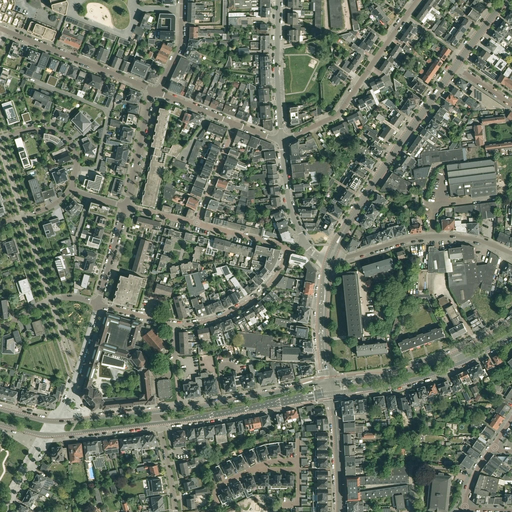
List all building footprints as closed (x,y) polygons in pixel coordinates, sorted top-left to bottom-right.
[(23,28),(27,18),(27,17),(26,16),(13,11),(15,4),(14,0),(0,0),(0,20),(20,28),(22,28),(23,28)] [(49,0),(52,9),(53,10),(53,11),(62,14),(63,14),(64,14),(64,13),(65,9),(65,8),(64,8),(64,7),(65,5),(66,5),(66,4),(66,0),(49,0)] [(228,0),(228,9),(251,8),(258,7),(270,8),(270,0),(228,0)] [(329,0),(331,29),(343,28),(341,0),(329,0)] [(432,0),(428,0),(427,3),(434,9),(436,6),(439,8),(441,6),(438,4),(432,0)] [(474,4),(472,7),(473,8),(480,14),(483,10),(484,11),(485,8),(477,2),(474,0),(472,3),(474,4)] [(295,8),(295,11),(301,11),(301,7),(298,7),(298,2),(288,2),(288,8),(295,8)] [(377,15),(382,11),(378,6),(375,8),(371,3),(368,7),(367,6),(365,10),(367,11),(369,9),(371,12),(370,13),(374,17),(377,15)] [(427,3),(423,8),(428,11),(430,13),(433,15),(435,12),(439,15),(440,13),(434,9),(427,3)] [(475,22),(478,19),(465,9),(461,6),(459,8),(468,14),(467,16),(475,22)] [(430,13),(428,11),(423,8),(419,13),(424,16),(427,18),(430,20),(434,16),(433,15),(430,13)] [(454,11),(457,13),(462,17),(464,15),(455,8),(454,11)] [(471,11),(467,8),(465,9),(478,19),(480,15),(472,9),(471,11)] [(288,13),(288,19),(297,19),(297,16),(301,16),(301,11),(295,11),(295,13),(293,13),(288,13)] [(376,19),(378,22),(381,20),(385,16),(382,11),(377,15),(374,17),(371,20),(373,21),(376,19)] [(147,15),(148,13),(143,13),(141,17),(140,19),(139,22),(145,25),(144,28),(150,30),(151,26),(146,24),(149,16),(147,15)] [(424,16),(419,13),(416,18),(421,21),(424,16)] [(173,14),(172,14),(159,14),(156,31),(160,31),(174,31),(175,31),(176,18),(176,17),(175,17),(175,16),(175,15),(174,15),(174,14),(173,14)] [(385,16),(381,20),(384,24),(389,20),(385,16)] [(228,18),(228,25),(252,25),(252,17),(246,17),(240,17),(228,18)] [(459,22),(461,24),(467,28),(471,22),(465,18),(463,17),(459,22)] [(294,25),(294,27),(300,28),(300,24),(297,24),(297,19),(288,19),(288,24),(294,25)] [(502,23),(500,26),(508,31),(511,26),(504,21),(503,21),(502,23)] [(32,33),(36,23),(32,22),(31,22),(30,23),(27,30),(27,31),(28,31),(28,32),(32,33)] [(36,23),(32,33),(37,35),(41,25),(36,23)] [(411,25),(407,30),(414,35),(417,30),(422,34),(424,31),(412,23),(411,25)] [(256,27),(257,33),(260,33),(261,33),(261,31),(266,30),(266,31),(267,31),(267,30),(267,28),(267,25),(267,24),(256,25),(256,27)] [(461,24),(456,30),(462,34),(467,28),(461,24)] [(41,25),(37,35),(42,37),(46,27),(41,25)] [(439,26),(435,31),(440,35),(444,30),(441,28),(439,26)] [(497,30),(497,31),(506,37),(508,34),(511,37),(511,34),(509,32),(508,31),(500,26),(499,28),(498,28),(497,29),(497,30)] [(42,37),(43,37),(47,39),(51,29),(46,27),(42,37)] [(288,30),(287,36),(297,36),(299,36),(300,36),(300,31),(305,31),(305,28),(300,28),(294,27),(294,30),(292,30),(288,30)] [(453,27),(449,33),(458,40),(462,34),(456,30),(453,27)] [(62,33),(59,41),(63,42),(64,43),(69,30),(67,30),(64,28),(62,33)] [(369,32),(366,37),(374,42),(377,37),(373,34),(374,32),(368,28),(366,30),(369,32)] [(53,40),(54,39),(56,33),(56,32),(56,31),(55,31),(51,29),(47,39),(51,41),(52,41),(53,41),(53,40)] [(69,45),(73,34),(70,33),(70,32),(70,31),(69,30),(64,43),(69,45)] [(407,30),(403,35),(411,40),(413,37),(416,40),(418,37),(414,35),(407,30)] [(174,36),(173,36),(174,31),(160,31),(156,31),(156,35),(159,35),(159,39),(173,40),(173,39),(174,39),(174,36)] [(493,33),(491,36),(492,36),(492,37),(501,43),(503,40),(505,41),(507,43),(508,44),(509,41),(500,35),(496,32),(494,34),(493,33)] [(449,33),(448,35),(451,38),(448,41),(450,43),(454,46),(458,40),(449,33)] [(73,34),(69,45),(74,47),(79,34),(77,34),(77,35),(76,36),(73,34)] [(79,34),(74,47),(75,47),(79,49),(82,42),(84,36),(80,35),(79,34)] [(363,35),(361,36),(365,39),(367,40),(365,43),(371,47),(374,42),(366,37),(363,35)] [(414,42),(411,40),(403,35),(400,40),(405,44),(407,41),(412,45),(414,42)] [(425,40),(424,39),(421,38),(417,43),(421,46),(425,40)] [(188,46),(197,48),(198,44),(199,44),(199,43),(202,42),(205,42),(213,43),(213,40),(205,40),(200,39),(199,41),(189,39),(189,43),(188,43),(188,45),(188,46)] [(486,46),(486,47),(493,52),(497,55),(498,52),(500,54),(501,53),(508,57),(509,55),(511,57),(511,56),(511,54),(492,40),(490,42),(488,43),(487,43),(486,44),(486,45),(486,46)] [(354,43),(352,45),(354,47),(359,51),(363,53),(365,51),(367,52),(371,47),(365,43),(363,42),(362,41),(358,47),(354,43)] [(13,42),(9,53),(12,54),(11,57),(16,59),(19,52),(17,51),(19,45),(13,42)] [(157,46),(163,47),(171,51),(172,47),(171,47),(172,46),(172,43),(167,43),(167,44),(167,45),(163,43),(162,45),(158,44),(157,46)] [(433,46),(441,51),(447,55),(450,50),(444,46),(442,49),(440,47),(439,47),(434,44),(433,46)] [(85,52),(84,54),(90,56),(91,54),(92,54),(95,48),(87,45),(84,51),(85,52)] [(396,45),(393,50),(400,55),(404,50),(396,45)] [(169,55),(171,51),(163,47),(157,46),(156,47),(161,49),(160,51),(169,55)] [(447,55),(441,51),(433,46),(432,48),(439,53),(437,56),(443,61),(447,55)] [(95,58),(100,60),(104,49),(99,47),(95,58)] [(187,50),(186,52),(199,57),(200,55),(195,53),(196,51),(188,47),(188,48),(187,48),(186,49),(187,50)] [(110,51),(104,49),(100,60),(105,62),(107,58),(110,51)] [(110,66),(114,68),(121,50),(119,49),(116,57),(114,56),(110,66)] [(31,57),(30,59),(29,62),(32,64),(30,69),(27,68),(24,74),(32,78),(37,65),(36,65),(40,55),(39,55),(39,54),(40,54),(39,54),(30,50),(29,50),(27,56),(31,57)] [(121,50),(114,68),(118,69),(122,60),(120,59),(124,51),(121,50)] [(151,57),(165,64),(168,56),(155,50),(153,53),(150,52),(147,57),(150,58),(151,57)] [(395,60),(394,62),(397,64),(399,66),(400,64),(402,65),(402,64),(396,60),(399,57),(401,58),(402,56),(400,55),(393,50),(389,55),(394,58),(394,59),(395,60)] [(501,71),(506,66),(507,64),(493,53),(492,56),(484,50),(482,52),(481,52),(479,54),(480,55),(479,55),(486,60),(488,57),(492,60),(494,57),(499,61),(495,66),(501,71)] [(199,57),(186,52),(185,53),(184,54),(184,55),(184,56),(189,59),(188,60),(195,62),(196,59),(198,60),(199,57)] [(43,54),(42,57),(38,66),(45,68),(49,56),(43,54)] [(358,54),(355,59),(360,62),(363,57),(358,54)] [(360,62),(355,59),(349,55),(348,57),(353,61),(352,64),(357,67),(360,62)] [(180,95),(185,82),(186,81),(181,79),(185,72),(188,73),(190,68),(189,68),(190,66),(188,65),(189,64),(192,65),(193,63),(190,61),(181,57),(170,81),(167,88),(168,90),(180,95)] [(481,69),(479,71),(494,81),(498,75),(492,71),(490,73),(485,70),(487,67),(488,68),(491,64),(482,57),(481,59),(478,57),(476,60),(475,60),(474,60),(474,61),(474,62),(474,63),(479,67),(479,68),(480,69),(481,69),(481,68),(481,69)] [(51,58),(47,68),(55,71),(59,61),(51,58)] [(127,62),(123,71),(127,73),(133,59),(131,58),(129,63),(127,62)] [(427,60),(432,63),(438,67),(442,62),(436,58),(434,61),(429,58),(427,60)] [(145,79),(150,67),(151,65),(145,63),(146,61),(141,59),(140,61),(134,59),(129,73),(145,79)] [(343,66),(341,68),(345,71),(349,73),(351,70),(353,72),(357,67),(352,64),(346,60),(344,62),(345,63),(343,66)] [(382,65),(387,68),(390,70),(392,67),(390,65),(391,63),(386,60),(382,65)] [(438,67),(432,63),(427,60),(426,62),(431,65),(429,69),(435,73),(435,72),(438,67)] [(61,62),(57,72),(65,75),(69,66),(61,62)] [(76,67),(72,65),(67,75),(75,78),(79,69),(75,68),(76,67)] [(329,66),(328,68),(333,70),(332,71),(336,73),(337,73),(338,74),(336,76),(335,75),(333,78),(331,81),(337,85),(341,79),(341,80),(343,81),(343,80),(344,81),(345,79),(346,79),(347,77),(347,76),(342,73),(340,71),(341,70),(337,67),(335,65),(331,66),(329,66)] [(390,70),(387,68),(382,65),(379,70),(386,75),(390,70)] [(501,73),(497,80),(501,83),(507,74),(510,69),(508,67),(503,75),(501,73)] [(150,69),(145,80),(155,84),(159,76),(153,73),(154,71),(150,69)] [(421,69),(420,71),(425,74),(431,78),(434,73),(435,73),(429,69),(428,69),(427,71),(425,70),(424,71),(421,69)] [(501,83),(505,86),(510,79),(508,78),(511,71),(511,69),(510,69),(507,74),(501,83)] [(4,86),(7,77),(9,72),(3,70),(0,77),(0,94),(6,93),(4,86)] [(425,86),(416,80),(418,77),(407,70),(403,76),(407,78),(407,77),(411,80),(411,79),(413,80),(411,82),(413,83),(410,87),(421,94),(423,90),(425,86)] [(80,71),(76,80),(83,83),(87,73),(80,71)] [(425,74),(420,71),(419,73),(421,75),(419,78),(427,83),(431,78),(425,74)] [(89,85),(94,87),(98,77),(92,74),(89,80),(86,79),(83,87),(88,89),(89,85)] [(104,79),(98,77),(94,87),(98,89),(97,92),(101,94),(104,86),(101,85),(104,79)] [(381,78),(375,81),(378,87),(379,89),(383,88),(386,86),(388,88),(389,90),(391,92),(393,90),(390,86),(387,81),(384,83),(383,84),(381,78)] [(458,82),(457,83),(457,84),(457,85),(463,89),(462,90),(470,95),(471,93),(467,90),(468,88),(470,84),(468,83),(461,79),(459,82),(458,82)] [(373,92),(377,90),(379,89),(378,87),(375,81),(369,84),(373,92)] [(180,95),(185,96),(188,88),(186,87),(188,83),(185,82),(180,95)] [(105,88),(104,93),(110,95),(109,97),(112,98),(108,108),(106,107),(105,107),(108,108),(116,90),(113,89),(114,85),(109,83),(108,86),(107,85),(107,86),(105,85),(104,88),(105,88)] [(190,89),(188,88),(185,96),(189,98),(193,90),(192,90),(194,86),(192,85),(190,89)] [(506,108),(472,85),(470,89),(473,91),(470,96),(490,109),(506,108)] [(452,92),(451,93),(459,98),(461,95),(462,96),(464,94),(463,93),(455,87),(453,90),(452,90),(451,91),(452,92)] [(203,104),(207,95),(209,90),(204,88),(204,90),(199,102),(203,104)] [(128,101),(133,102),(140,104),(141,99),(140,99),(142,94),(137,92),(134,91),(130,89),(127,95),(129,96),(128,101)] [(200,93),(198,92),(194,100),(199,102),(204,90),(202,89),(200,93)] [(209,107),(215,109),(222,91),(219,89),(217,95),(218,95),(217,98),(215,101),(212,99),(209,107)] [(40,107),(41,104),(42,103),(46,105),(44,109),(45,109),(45,108),(49,110),(50,106),(52,102),(48,100),(49,98),(51,93),(42,90),(40,93),(34,90),(33,90),(30,97),(34,98),(38,100),(36,105),(40,106),(40,107)] [(203,104),(208,106),(213,92),(209,90),(207,95),(203,104)] [(417,101),(419,99),(416,96),(407,90),(406,92),(406,93),(409,94),(408,95),(409,96),(408,99),(415,104),(416,104),(416,103),(417,102),(417,101)] [(215,109),(221,111),(224,101),(221,99),(223,94),(221,93),(222,91),(215,109)] [(363,98),(366,104),(367,107),(375,103),(371,94),(363,98)] [(446,99),(446,100),(454,105),(456,102),(459,104),(460,103),(464,106),(466,104),(465,103),(463,102),(459,99),(458,99),(450,94),(448,96),(447,97),(446,98),(446,99)] [(469,97),(465,103),(466,104),(468,105),(472,108),(474,105),(476,107),(479,103),(469,97)] [(222,112),(228,114),(234,99),(232,98),(230,103),(226,102),(222,112)] [(359,110),(365,108),(366,111),(369,110),(367,107),(366,104),(363,98),(358,101),(359,102),(356,103),(359,110)] [(228,114),(234,116),(237,106),(234,105),(236,100),(234,99),(228,114)] [(387,99),(386,102),(395,108),(396,106),(387,99)] [(400,102),(411,110),(413,108),(414,108),(415,106),(414,105),(415,105),(408,100),(406,103),(404,101),(403,102),(401,100),(400,102)] [(136,106),(135,106),(133,105),(133,102),(128,101),(127,101),(126,105),(125,108),(127,111),(128,111),(128,112),(137,113),(137,110),(138,110),(139,106),(136,105),(136,106)] [(238,110),(235,117),(241,119),(246,106),(248,102),(245,101),(242,108),(240,107),(239,107),(238,110)] [(442,106),(443,107),(448,111),(449,111),(451,108),(452,109),(453,110),(454,109),(457,111),(458,109),(455,106),(455,108),(453,107),(445,101),(444,103),(443,103),(442,105),(442,106)] [(392,112),(390,115),(400,122),(402,120),(403,121),(405,118),(404,117),(398,113),(399,111),(395,108),(386,102),(384,104),(390,108),(389,110),(392,112)] [(400,102),(399,104),(401,106),(402,105),(403,106),(400,111),(407,115),(408,115),(409,115),(410,113),(409,113),(411,110),(400,102)] [(8,119),(9,123),(17,120),(11,103),(3,106),(5,109),(4,109),(8,119)] [(289,112),(289,113),(298,112),(298,109),(301,109),(301,107),(307,106),(306,104),(302,104),(303,105),(289,107),(289,110),(288,110),(288,112),(289,112)] [(56,106),(53,113),(57,115),(56,118),(66,122),(68,116),(68,114),(64,112),(63,114),(60,112),(62,109),(56,106)] [(246,106),(241,119),(246,121),(249,114),(246,113),(248,110),(247,110),(248,107),(246,106)] [(170,113),(179,117),(182,110),(175,107),(174,111),(170,111),(170,113)] [(169,152),(168,154),(174,155),(173,156),(176,158),(184,147),(174,142),(171,149),(165,147),(164,149),(160,148),(169,110),(159,108),(151,147),(155,147),(154,152),(153,151),(152,155),(153,155),(152,160),(151,160),(149,167),(150,167),(149,172),(148,172),(147,179),(146,184),(146,183),(144,190),(145,191),(144,195),(143,195),(141,202),(142,202),(142,205),(153,207),(165,154),(161,153),(161,151),(169,152)] [(449,114),(441,109),(440,108),(440,109),(439,108),(438,110),(439,111),(437,113),(443,117),(445,119),(447,121),(449,118),(447,117),(449,114)] [(355,114),(352,115),(354,121),(359,119),(360,120),(363,118),(362,117),(360,113),(359,111),(357,112),(354,113),(355,114)] [(488,116),(489,124),(499,123),(499,117),(498,111),(495,111),(496,117),(494,118),(493,115),(488,116)] [(91,128),(94,130),(99,126),(94,121),(92,124),(91,123),(80,112),(72,120),(76,125),(75,126),(81,132),(84,129),(87,131),(91,128)] [(257,126),(258,124),(259,120),(263,120),(263,119),(271,118),(270,112),(260,112),(257,113),(258,118),(251,116),(252,124),(257,126)] [(185,123),(182,128),(181,130),(184,131),(186,125),(187,124),(188,120),(191,115),(185,113),(183,119),(179,117),(176,126),(179,127),(180,123),(181,124),(182,121),(185,123)] [(187,124),(186,125),(187,126),(190,127),(192,128),(197,115),(195,115),(196,114),(193,113),(193,114),(192,113),(189,121),(188,120),(187,124)] [(132,124),(133,121),(137,122),(138,116),(128,114),(128,115),(124,114),(122,122),(132,124)] [(433,119),(441,126),(443,122),(442,121),(443,119),(441,117),(440,117),(436,114),(434,117),(433,117),(433,118),(433,119)] [(202,116),(199,115),(199,116),(197,115),(192,128),(195,129),(197,124),(199,125),(202,117),(201,117),(202,116)] [(352,115),(346,118),(348,121),(349,123),(352,122),(353,125),(355,129),(354,129),(357,135),(360,133),(359,132),(357,128),(354,121),(352,115)] [(401,123),(400,122),(390,115),(388,117),(391,119),(389,123),(396,128),(398,125),(399,126),(401,123)] [(483,116),(481,116),(481,119),(482,119),(483,125),(489,124),(488,116),(485,116),(486,119),(483,119),(483,116)] [(258,124),(263,124),(264,128),(270,131),(272,129),(272,119),(263,120),(259,120),(258,124)] [(430,123),(429,125),(444,135),(445,133),(441,130),(440,129),(442,127),(432,120),(432,121),(431,121),(430,122),(430,123)] [(210,122),(208,127),(207,131),(210,133),(210,134),(211,135),(215,124),(210,122)] [(213,134),(217,135),(220,126),(215,124),(211,135),(213,136),(213,134)] [(343,124),(337,126),(340,132),(341,134),(346,132),(345,130),(343,124)] [(365,125),(363,127),(369,131),(375,135),(377,133),(365,125)] [(387,125),(383,131),(390,136),(392,133),(393,134),(396,131),(387,125)] [(444,135),(429,125),(428,126),(427,126),(426,127),(426,128),(426,129),(436,136),(438,134),(443,137),(444,135)] [(121,134),(133,136),(134,132),(133,132),(133,129),(129,129),(128,128),(127,128),(127,127),(122,126),(121,134)] [(217,135),(216,137),(218,138),(218,136),(222,137),(225,128),(220,126),(217,135)] [(331,135),(334,134),(334,135),(340,132),(337,126),(332,129),(329,131),(331,135)] [(424,129),(423,130),(422,131),(421,134),(430,140),(435,144),(438,139),(424,129)] [(233,143),(237,144),(242,132),(238,131),(233,143)] [(378,146),(376,144),(380,139),(375,136),(375,135),(369,131),(367,134),(373,138),(372,140),(374,141),(373,143),(373,142),(371,145),(370,145),(368,148),(369,149),(379,156),(380,156),(381,154),(381,153),(383,150),(378,146)] [(387,141),(390,136),(383,131),(380,136),(387,141)] [(237,144),(241,146),(246,134),(242,132),(237,144)] [(55,144),(56,145),(61,140),(59,139),(59,138),(57,137),(55,136),(54,135),(52,135),(49,134),(48,134),(47,134),(45,133),(44,133),(44,138),(44,139),(45,139),(47,139),(48,139),(51,140),(50,141),(54,143),(55,144)] [(122,134),(121,140),(122,141),(122,142),(125,143),(125,141),(125,142),(125,141),(131,142),(132,136),(133,136),(121,134),(122,134)] [(241,146),(245,147),(250,136),(246,134),(241,146)] [(419,154),(422,154),(433,152),(439,151),(438,148),(426,140),(419,135),(408,151),(415,156),(418,156),(419,154)] [(83,145),(85,149),(86,150),(85,156),(89,157),(90,154),(95,155),(96,148),(92,147),(87,136),(81,139),(84,145),(83,145)] [(250,136),(245,147),(244,152),(246,153),(247,149),(248,146),(250,146),(254,137),(250,136)] [(256,149),(258,144),(260,140),(254,137),(250,146),(254,148),(251,154),(250,153),(248,157),(252,159),(254,155),(255,152),(255,151),(256,149)] [(289,150),(309,147),(313,146),(316,146),(313,139),(306,142),(306,144),(299,145),(298,140),(290,144),(289,146),(289,150)] [(260,140),(258,144),(261,145),(261,150),(268,149),(274,149),(273,146),(273,145),(260,140)] [(111,141),(111,144),(118,146),(117,153),(127,156),(128,155),(129,154),(129,151),(128,150),(129,149),(127,149),(128,144),(111,141)] [(31,168),(23,142),(16,144),(25,170),(31,168)] [(208,148),(210,149),(218,152),(220,147),(210,143),(208,148)] [(495,149),(495,152),(498,151),(497,149),(500,149),(500,154),(503,154),(502,151),(502,148),(501,143),(494,144),(495,149)] [(357,147),(356,146),(353,150),(361,155),(359,157),(361,158),(359,162),(361,164),(361,163),(370,169),(370,168),(371,168),(372,167),(372,165),(373,162),(365,157),(369,149),(368,148),(364,146),(364,147),(360,144),(357,147)] [(486,150),(490,150),(490,152),(495,152),(495,149),(494,144),(485,145),(486,150)] [(313,149),(313,146),(309,147),(289,150),(290,156),(303,154),(303,151),(313,150),(313,149)] [(58,160),(59,164),(70,159),(67,151),(66,152),(64,148),(52,153),(54,157),(55,161),(58,160)] [(216,157),(218,152),(210,149),(208,148),(207,153),(208,154),(216,157)] [(451,150),(452,160),(464,159),(464,162),(467,162),(465,148),(453,150),(451,150)] [(239,152),(231,149),(228,155),(237,158),(239,152)] [(259,152),(255,152),(254,155),(252,159),(251,163),(258,162),(260,162),(260,159),(265,158),(265,160),(275,159),(274,149),(268,149),(268,151),(264,151),(259,152)] [(450,150),(439,151),(433,152),(434,163),(452,160),(451,150),(450,150)] [(428,177),(432,163),(434,163),(433,152),(422,154),(422,159),(423,167),(419,168),(414,169),(413,169),(412,168),(409,172),(411,173),(412,178),(428,177)] [(127,159),(127,156),(117,153),(116,153),(115,159),(112,159),(110,164),(115,165),(124,168),(124,167),(123,167),(124,162),(127,163),(127,159)] [(214,162),(216,157),(208,154),(207,153),(206,153),(204,158),(214,162)] [(401,160),(408,165),(411,167),(412,168),(413,169),(415,165),(414,165),(417,161),(406,154),(401,160)] [(227,156),(226,160),(246,169),(247,166),(237,162),(238,161),(227,156)] [(467,162),(464,162),(447,164),(447,167),(451,197),(457,197),(457,198),(459,198),(459,197),(466,196),(466,195),(471,194),(472,198),(497,195),(496,177),(496,176),(498,176),(496,158),(487,159),(467,162)] [(202,165),(204,165),(212,169),(214,163),(206,160),(204,160),(202,165)] [(226,160),(224,165),(235,169),(235,167),(246,171),(247,169),(246,169),(226,160)] [(266,169),(276,168),(275,160),(267,161),(267,165),(262,165),(263,170),(266,169)] [(310,172),(309,172),(309,174),(310,174),(311,182),(318,181),(326,180),(327,173),(329,167),(330,160),(323,161),(309,163),(310,171),(310,172)] [(397,167),(403,171),(404,171),(404,172),(406,173),(407,171),(405,170),(408,165),(401,160),(397,167)] [(292,172),(292,173),(310,171),(309,163),(293,164),(291,164),(292,172)] [(127,168),(124,168),(115,165),(113,171),(116,171),(116,170),(118,171),(118,174),(121,175),(122,173),(125,174),(127,168)] [(204,165),(202,170),(210,174),(212,169),(204,165)] [(359,165),(358,166),(356,165),(352,171),(351,170),(350,171),(355,175),(356,173),(363,178),(365,178),(366,176),(365,175),(366,174),(365,174),(367,171),(364,169),(364,168),(359,165)] [(223,169),(222,171),(237,176),(238,174),(231,172),(232,169),(224,166),(224,167),(223,167),(223,168),(223,169)] [(406,173),(404,172),(404,171),(403,171),(397,167),(394,172),(403,178),(403,177),(407,180),(409,178),(404,175),(406,173)] [(67,174),(65,170),(65,169),(53,173),(57,184),(60,183),(60,184),(63,184),(65,182),(64,181),(67,180),(65,175),(67,174)] [(210,174),(202,170),(200,175),(208,179),(210,174)] [(222,173),(221,173),(220,174),(221,175),(220,176),(231,180),(232,177),(236,179),(237,177),(237,176),(222,171),(222,173)] [(347,178),(358,185),(360,182),(361,182),(362,180),(354,174),(351,173),(350,175),(349,175),(347,178)] [(411,189),(413,189),(424,187),(428,178),(409,180),(407,181),(393,173),(381,190),(383,191),(393,190),(393,192),(398,191),(398,195),(398,196),(407,196),(407,191),(411,190),(411,189)] [(83,186),(99,190),(103,177),(96,175),(94,182),(85,179),(83,186)] [(190,175),(189,177),(206,184),(207,180),(197,176),(197,177),(190,175)] [(206,184),(189,177),(185,176),(184,179),(194,183),(194,184),(204,188),(206,184)] [(345,177),(342,183),(344,185),(346,186),(354,191),(356,189),(357,189),(358,187),(358,185),(347,178),(345,177)] [(124,181),(124,180),(115,178),(114,180),(115,180),(112,191),(111,191),(111,193),(119,195),(120,194),(120,193),(123,183),(124,183),(124,182),(123,182),(123,181),(124,181)] [(228,181),(219,178),(217,183),(234,188),(234,185),(228,183),(228,181)] [(33,180),(30,181),(31,186),(32,186),(31,186),(31,187),(32,189),(33,192),(33,193),(34,196),(33,196),(34,197),(33,197),(36,204),(40,203),(41,203),(45,202),(44,200),(43,196),(45,195),(47,199),(49,198),(56,196),(53,188),(50,189),(41,192),(39,187),(40,187),(38,183),(37,179),(33,181),(33,180)] [(234,188),(217,183),(215,187),(225,190),(225,189),(232,191),(234,188)] [(248,190),(248,186),(243,184),(242,184),(239,183),(238,187),(238,189),(240,190),(242,190),(244,191),(248,192),(248,190)] [(202,194),(203,189),(194,185),(193,187),(186,184),(185,187),(202,194)] [(164,191),(174,195),(176,191),(164,186),(164,191)] [(280,194),(279,186),(269,187),(269,189),(264,190),(264,193),(264,196),(268,195),(268,198),(278,197),(278,194),(280,194)] [(185,187),(184,190),(191,192),(190,194),(200,198),(202,194),(185,187)] [(338,193),(341,195),(349,200),(350,199),(351,198),(351,197),(352,196),(351,196),(353,194),(345,189),(342,187),(341,190),(338,193)] [(215,188),(213,192),(230,198),(231,196),(224,193),(224,191),(215,188)] [(163,198),(164,199),(171,202),(174,195),(164,191),(163,198)] [(378,194),(373,201),(379,205),(378,205),(382,207),(383,207),(385,203),(388,205),(390,202),(384,198),(381,196),(378,194)] [(349,200),(341,195),(339,199),(336,197),(335,199),(333,198),(331,203),(334,205),(337,201),(345,206),(347,203),(347,204),(347,203),(348,203),(349,201),(349,200)] [(183,200),(182,203),(186,205),(196,209),(197,204),(184,199),(183,200)] [(208,204),(217,207),(222,209),(223,207),(218,205),(219,202),(210,199),(208,204)] [(76,210),(81,211),(83,205),(77,203),(74,200),(71,204),(69,206),(65,209),(71,215),(76,210)] [(110,207),(95,203),(91,202),(88,212),(94,213),(107,217),(110,207)] [(477,205),(478,211),(481,211),(482,212),(483,219),(483,220),(496,218),(496,214),(496,210),(497,202),(477,205)] [(369,209),(379,216),(381,213),(379,211),(381,209),(372,204),(371,207),(370,207),(369,208),(369,209)] [(163,205),(161,211),(170,213),(171,207),(163,205)] [(320,209),(322,211),(326,213),(327,212),(329,213),(330,213),(338,218),(340,214),(341,214),(342,212),(342,211),(334,206),(331,209),(329,208),(328,210),(321,206),(320,209)] [(450,216),(450,212),(449,207),(445,208),(446,216),(447,216),(448,216),(448,219),(446,220),(437,220),(437,223),(440,223),(440,228),(443,228),(443,230),(445,231),(446,231),(447,230),(450,230),(449,226),(451,226),(450,217),(450,216)] [(186,217),(192,219),(192,218),(193,216),(195,211),(189,209),(186,217)] [(379,216),(369,209),(369,210),(368,210),(367,212),(367,213),(366,215),(374,220),(375,218),(377,219),(379,216)] [(205,219),(204,222),(212,224),(214,218),(210,217),(211,212),(206,210),(204,219),(205,219)] [(281,210),(273,213),(273,212),(270,213),(270,214),(271,218),(272,218),(273,222),(284,218),(283,214),(284,212),(283,210),(282,210),(281,210)] [(214,218),(212,224),(222,226),(223,220),(225,215),(221,214),(221,216),(219,215),(219,218),(214,217),(214,218)] [(324,223),(332,227),(333,227),(335,225),(334,224),(336,220),(325,214),(323,218),(326,219),(324,223)] [(97,225),(104,228),(106,222),(105,222),(106,218),(97,216),(95,222),(98,223),(97,225)] [(140,230),(143,218),(138,217),(136,216),(135,220),(132,220),(130,226),(135,227),(136,225),(139,226),(138,229),(140,230)] [(226,221),(223,220),(222,226),(231,228),(232,222),(234,217),(230,216),(230,218),(228,218),(227,221),(226,221)] [(364,219),(363,220),(371,225),(372,224),(370,223),(372,220),(365,216),(364,216),(363,218),(364,219)] [(51,224),(59,222),(58,218),(46,222),(45,222),(45,223),(44,223),(44,224),(44,225),(43,225),(45,232),(47,238),(52,236),(51,236),(55,234),(51,224)] [(144,227),(147,228),(148,219),(143,218),(140,230),(143,231),(144,227)] [(473,228),(472,228),(473,234),(478,235),(479,234),(482,234),(482,227),(478,227),(478,223),(476,223),(476,218),(472,218),(473,228)] [(235,229),(240,231),(241,225),(242,223),(243,220),(239,219),(238,220),(237,220),(236,224),(232,222),(231,228),(235,229)] [(273,223),(275,229),(287,225),(286,224),(286,223),(287,222),(286,220),(285,219),(273,223)] [(305,226),(307,230),(316,231),(319,232),(320,230),(328,234),(329,234),(330,234),(331,233),(330,232),(332,227),(324,223),(318,219),(315,223),(319,225),(318,226),(314,226),(314,223),(304,223),(305,226)] [(361,222),(360,224),(362,225),(361,227),(365,230),(366,228),(369,230),(371,225),(363,220),(362,222),(361,222)] [(161,223),(154,221),(151,233),(149,239),(152,240),(154,233),(153,233),(154,229),(157,230),(158,228),(159,228),(161,223)] [(397,222),(398,225),(401,235),(403,235),(404,235),(407,235),(406,234),(407,234),(405,225),(402,226),(401,224),(400,225),(399,221),(397,222)] [(244,232),(249,233),(250,227),(251,226),(251,222),(246,222),(245,226),(241,225),(240,231),(244,232)] [(251,226),(250,227),(249,233),(258,235),(261,224),(256,223),(256,224),(255,224),(255,227),(251,226)] [(401,235),(398,225),(395,226),(394,223),(392,223),(395,237),(398,236),(398,237),(401,236),(401,235)] [(383,231),(380,232),(382,241),(383,241),(386,241),(386,240),(388,239),(386,230),(384,224),(381,224),(383,230),(382,230),(383,231)] [(386,230),(388,239),(389,239),(389,240),(392,239),(391,238),(394,237),(390,224),(388,224),(389,228),(388,228),(388,230),(386,230)] [(275,229),(273,233),(277,234),(289,230),(287,226),(287,225),(275,229)] [(104,228),(97,226),(94,234),(88,232),(87,235),(93,237),(94,236),(101,238),(102,235),(103,232),(104,228)] [(174,237),(175,231),(173,230),(173,229),(171,229),(165,228),(164,233),(168,234),(167,235),(174,237)] [(289,230),(277,234),(273,233),(264,230),(260,229),(259,233),(263,234),(270,236),(277,238),(280,237),(281,239),(291,236),(290,234),(289,230)] [(496,241),(501,243),(505,234),(503,233),(503,231),(501,230),(500,232),(496,241)] [(186,233),(175,231),(174,237),(175,237),(175,238),(177,239),(177,238),(180,238),(180,237),(184,238),(186,233)] [(506,231),(505,234),(501,243),(506,245),(510,235),(510,234),(510,231),(506,231)] [(186,232),(186,233),(184,238),(184,239),(194,242),(196,236),(193,235),(193,234),(191,234),(191,233),(189,233),(186,232)] [(379,233),(373,235),(375,243),(376,243),(378,243),(378,242),(381,241),(379,233)] [(98,249),(100,243),(101,239),(93,237),(87,235),(82,234),(87,235),(86,239),(88,239),(86,245),(98,249)] [(374,243),(375,243),(373,235),(367,237),(369,245),(372,244),(372,245),(375,244),(374,243)] [(203,243),(208,244),(209,241),(209,239),(203,238),(203,237),(201,236),(201,237),(196,236),(194,242),(203,244),(203,243)] [(291,236),(281,239),(281,241),(292,244),(295,243),(294,241),(294,240),(293,237),(291,237),(291,236)] [(165,243),(164,245),(171,246),(171,244),(172,244),(173,242),(172,242),(172,240),(162,237),(161,240),(161,242),(165,243)] [(352,238),(351,238),(351,240),(349,243),(346,248),(349,252),(355,250),(354,250),(361,248),(369,246),(366,239),(363,240),(364,244),(360,245),(359,244),(360,242),(352,237),(352,238)] [(214,242),(209,241),(208,244),(207,248),(205,253),(205,254),(208,254),(209,250),(214,251),(215,248),(218,249),(220,240),(215,238),(214,242)] [(141,239),(140,244),(151,248),(152,245),(148,244),(149,241),(141,239)] [(5,245),(4,245),(6,254),(8,253),(8,255),(10,255),(11,259),(12,262),(18,260),(18,259),(16,253),(18,252),(17,249),(15,242),(14,240),(12,240),(10,241),(8,242),(4,243),(5,244),(5,245)] [(231,242),(226,241),(220,240),(218,249),(225,251),(224,257),(227,258),(228,255),(231,242)] [(68,247),(59,249),(60,252),(62,251),(62,254),(70,252),(71,256),(73,256),(71,252),(74,251),(74,245),(68,247)] [(171,246),(164,245),(163,250),(164,251),(163,255),(168,257),(169,251),(170,251),(171,249),(170,248),(171,246)] [(280,252),(280,251),(280,250),(271,248),(270,248),(256,245),(254,254),(261,255),(267,256),(265,264),(263,264),(263,263),(252,260),(252,263),(262,266),(263,266),(264,267),(270,272),(273,269),(274,267),(275,265),(276,262),(278,259),(278,257),(280,252)] [(476,262),(478,262),(476,255),(475,255),(475,247),(462,245),(462,247),(467,284),(449,287),(459,305),(471,299),(481,282),(482,282),(487,266),(487,265),(477,266),(476,262)] [(448,272),(449,287),(467,284),(462,247),(449,248),(452,271),(448,272)] [(84,249),(83,253),(86,253),(85,257),(95,260),(95,258),(96,258),(97,255),(96,255),(96,254),(93,253),(93,251),(84,249)] [(148,258),(149,256),(145,255),(146,252),(138,249),(137,255),(148,258)] [(405,250),(404,251),(404,250),(401,250),(401,251),(397,252),(399,259),(407,257),(405,250)] [(429,252),(428,270),(428,272),(447,273),(447,268),(445,251),(434,252),(429,252)] [(193,257),(192,262),(197,263),(198,259),(199,260),(201,254),(195,252),(194,254),(193,254),(192,256),(193,257)] [(489,262),(487,265),(487,266),(482,282),(482,284),(481,289),(491,291),(492,285),(499,257),(491,252),(489,262)] [(160,259),(160,261),(166,262),(167,260),(168,260),(168,258),(167,258),(168,257),(163,255),(157,253),(156,258),(160,259)] [(301,268),(304,266),(309,261),(305,257),(292,254),(291,255),(289,262),(296,264),(299,268),(300,267),(301,268)] [(56,264),(56,266),(57,268),(60,278),(61,277),(65,276),(67,275),(65,270),(65,269),(66,269),(66,268),(65,265),(63,258),(62,256),(62,255),(58,256),(57,257),(57,256),(55,257),(55,258),(56,260),(55,261),(55,263),(56,264)] [(80,257),(79,260),(86,263),(84,270),(91,272),(94,262),(87,260),(88,259),(78,257),(79,257),(80,257)] [(392,258),(377,262),(380,272),(386,270),(387,271),(388,271),(388,270),(395,268),(392,258)] [(135,260),(134,265),(145,268),(146,266),(142,265),(143,262),(135,260)] [(165,264),(166,262),(160,261),(157,271),(161,272),(163,268),(164,268),(165,267),(166,267),(166,265),(165,264)] [(188,263),(186,264),(188,270),(193,268),(198,267),(202,268),(203,265),(197,263),(192,262),(191,262),(190,261),(188,262),(188,263)] [(307,269),(306,272),(316,274),(317,272),(316,270),(309,261),(304,266),(307,269)] [(292,269),(294,269),(301,271),(301,268),(300,267),(299,268),(296,264),(289,262),(287,268),(292,269)] [(380,272),(377,262),(362,266),(365,276),(372,275),(372,276),(374,275),(373,274),(380,272)] [(270,273),(264,268),(262,269),(260,267),(261,266),(252,263),(251,266),(254,267),(256,267),(267,277),(268,275),(269,275),(270,274),(270,273)] [(511,265),(509,264),(507,267),(507,266),(506,269),(504,271),(501,275),(503,276),(506,272),(511,276),(511,273),(511,265)] [(132,270),(144,274),(145,268),(134,265),(132,270)] [(177,271),(181,270),(180,265),(175,267),(174,265),(172,266),(172,267),(170,268),(171,273),(170,273),(171,279),(176,277),(175,273),(177,272),(177,271)] [(239,288),(244,296),(247,294),(235,278),(232,273),(229,270),(226,265),(220,267),(223,274),(231,289),(233,291),(239,288)] [(254,267),(253,268),(254,269),(259,273),(258,275),(264,280),(265,280),(266,279),(266,278),(267,277),(256,267),(254,267)] [(199,272),(198,272),(201,278),(203,285),(208,283),(206,276),(207,276),(205,270),(203,271),(199,272)] [(427,291),(428,272),(428,270),(420,270),(419,290),(427,291)] [(263,281),(252,271),(252,272),(249,274),(250,276),(251,275),(254,277),(252,278),(259,285),(263,281)] [(348,326),(349,335),(353,335),(353,336),(353,338),(364,337),(357,271),(350,271),(346,272),(346,273),(346,274),(343,275),(344,285),(348,326)] [(193,307),(195,306),(198,317),(204,316),(206,316),(206,315),(203,305),(203,304),(199,294),(205,292),(205,290),(203,285),(198,272),(184,276),(193,307)] [(86,288),(87,285),(89,285),(90,282),(88,282),(90,275),(84,274),(81,284),(78,284),(79,282),(74,281),(74,288),(81,290),(82,290),(83,290),(84,289),(85,289),(85,288),(86,288)] [(135,304),(135,303),(140,287),(145,288),(147,279),(143,278),(129,274),(128,278),(120,275),(118,284),(115,293),(115,294),(112,302),(127,306),(127,307),(129,307),(129,306),(129,305),(129,303),(135,304)] [(315,279),(300,276),(297,275),(296,278),(305,279),(305,281),(315,283),(315,279)] [(235,278),(247,294),(247,295),(252,292),(247,285),(245,287),(241,281),(238,276),(235,278)] [(277,284),(275,286),(286,288),(286,289),(291,290),(293,279),(288,278),(283,277),(281,279),(280,280),(279,281),(278,283),(277,284)] [(25,294),(26,296),(32,294),(27,278),(18,281),(19,282),(19,283),(16,284),(18,290),(21,290),(23,295),(25,294)] [(258,287),(257,287),(251,279),(248,282),(251,285),(250,287),(253,291),(256,288),(258,287)] [(314,289),(315,283),(305,281),(302,281),(298,280),(296,285),(296,287),(303,289),(304,287),(314,289)] [(154,293),(156,293),(157,292),(160,293),(163,281),(161,281),(160,284),(157,284),(154,293)] [(163,281),(160,293),(165,295),(168,284),(165,283),(165,282),(163,281)] [(296,287),(294,287),(293,287),(293,290),(292,291),(296,292),(313,295),(314,289),(304,287),(303,289),(296,287)] [(239,288),(233,291),(238,300),(239,299),(244,296),(239,288)] [(228,296),(233,304),(238,301),(238,300),(233,291),(231,289),(227,291),(229,295),(228,296)] [(219,293),(225,307),(226,308),(228,307),(228,306),(230,305),(227,296),(226,297),(224,291),(219,293)] [(265,296),(264,297),(268,302),(270,301),(271,300),(272,302),(276,298),(277,299),(277,300),(279,302),(280,300),(274,293),(272,292),(271,291),(267,295),(266,295),(265,296)] [(212,293),(212,294),(218,311),(223,309),(220,301),(220,300),(218,294),(214,295),(213,293),(212,293)] [(213,313),(218,311),(212,294),(209,296),(212,304),(210,304),(213,313)] [(430,294),(422,294),(422,297),(427,297),(432,307),(435,305),(430,294)] [(454,338),(460,335),(467,331),(465,329),(463,323),(461,324),(458,319),(460,318),(459,316),(458,316),(453,305),(449,307),(448,306),(450,305),(447,298),(446,299),(444,296),(438,299),(439,302),(438,303),(445,316),(448,314),(455,327),(449,330),(452,336),(454,338)] [(183,303),(187,302),(186,299),(175,303),(176,308),(184,306),(183,303)] [(265,308),(261,303),(260,302),(260,301),(259,302),(257,303),(258,303),(256,304),(265,317),(267,315),(265,312),(267,311),(265,308)] [(205,302),(202,303),(203,304),(203,305),(206,315),(207,315),(209,314),(212,313),(209,304),(206,306),(205,302)] [(252,307),(253,309),(256,314),(258,312),(262,318),(265,317),(256,304),(254,306),(254,305),(252,306),(252,307)] [(299,315),(309,317),(310,312),(309,311),(309,308),(298,306),(298,305),(295,304),(295,308),(295,309),(300,310),(299,315)] [(435,305),(432,307),(438,321),(441,320),(435,305)] [(248,309),(247,311),(254,323),(257,322),(253,316),(255,315),(251,308),(250,308),(248,309)] [(192,309),(189,310),(178,313),(178,316),(177,317),(178,319),(187,316),(186,313),(193,311),(192,309)] [(481,317),(478,311),(477,309),(474,310),(475,313),(473,314),(473,315),(468,318),(470,321),(472,325),(474,328),(481,323),(478,318),(481,317)] [(254,323),(247,311),(245,312),(244,311),(243,312),(243,313),(242,313),(243,315),(246,320),(249,319),(252,325),(254,323)] [(398,312),(392,329),(392,331),(395,332),(401,313),(398,312)] [(79,396),(80,396),(80,397),(81,398),(82,398),(83,398),(84,398),(84,397),(87,401),(91,406),(90,407),(90,408),(90,409),(90,410),(91,410),(91,411),(92,411),(93,411),(94,411),(94,410),(98,407),(100,409),(102,409),(102,410),(109,409),(109,408),(121,407),(121,408),(133,406),(133,405),(145,404),(145,405),(155,404),(154,398),(159,397),(159,398),(160,399),(171,398),(171,397),(170,380),(169,379),(170,377),(171,376),(171,375),(170,372),(170,371),(168,370),(167,369),(165,369),(164,369),(163,369),(162,370),(160,372),(159,371),(156,372),(156,368),(155,367),(155,366),(154,365),(153,364),(152,363),(151,363),(150,363),(149,363),(149,364),(148,364),(146,363),(147,359),(140,351),(141,347),(134,345),(139,330),(140,331),(142,323),(143,323),(142,323),(133,320),(132,321),(121,318),(121,317),(120,317),(106,313),(105,313),(104,313),(104,314),(101,324),(101,325),(102,325),(99,337),(97,336),(96,340),(94,347),(90,359),(89,365),(85,376),(85,377),(86,377),(83,388),(83,389),(81,391),(82,392),(80,393),(80,394),(79,394),(79,395),(79,396)] [(239,315),(237,316),(244,329),(245,332),(249,333),(245,324),(247,323),(245,321),(243,315),(242,314),(241,314),(240,314),(239,314),(239,315)] [(308,320),(309,317),(299,315),(298,318),(295,318),(294,318),(293,321),(296,322),(296,321),(301,322),(307,323),(307,320),(308,320)] [(239,324),(242,330),(242,331),(242,332),(245,332),(237,316),(235,317),(233,317),(233,318),(234,320),(236,326),(239,324)] [(276,318),(274,324),(282,325),(282,326),(288,327),(288,328),(289,329),(290,328),(293,329),(292,336),(294,336),(301,337),(306,338),(307,332),(308,332),(308,329),(307,328),(290,325),(294,325),(295,325),(296,322),(281,319),(276,318)] [(228,320),(225,321),(231,335),(234,334),(231,328),(234,327),(230,319),(230,320),(229,319),(228,320)] [(40,320),(25,324),(25,325),(27,330),(28,330),(29,330),(29,329),(30,329),(31,328),(32,328),(33,328),(36,336),(44,334),(45,333),(40,320)] [(221,323),(222,326),(224,331),(226,330),(227,333),(229,338),(229,339),(232,337),(231,335),(225,321),(223,322),(221,323)] [(217,325),(215,325),(219,339),(221,343),(221,345),(225,344),(222,336),(221,336),(221,335),(220,332),(222,332),(220,326),(220,324),(219,324),(217,324),(217,325)] [(210,327),(210,329),(212,335),(215,334),(217,340),(218,344),(219,346),(220,345),(221,345),(221,343),(219,339),(215,325),(212,326),(211,326),(210,327)] [(436,339),(439,338),(442,337),(442,339),(445,337),(445,338),(444,335),(442,327),(435,330),(435,329),(433,329),(434,330),(432,331),(431,331),(428,333),(431,343),(434,341),(434,340),(436,339)] [(152,329),(149,332),(143,337),(158,356),(162,353),(159,349),(165,344),(152,329)] [(205,342),(205,341),(202,329),(197,330),(197,332),(199,338),(202,338),(203,343),(205,342)] [(16,342),(21,340),(18,330),(13,332),(13,333),(3,336),(2,353),(3,353),(6,353),(7,353),(14,354),(14,342),(16,342)] [(282,344),(276,343),(277,336),(273,336),(237,331),(241,340),(233,339),(236,346),(246,347),(246,350),(256,352),(255,355),(267,357),(270,357),(270,358),(271,360),(272,360),(276,360),(300,361),(314,361),(312,354),(302,352),(300,352),(300,348),(294,348),(294,345),(282,345),(282,344)] [(414,338),(417,348),(420,346),(420,345),(422,344),(425,343),(428,342),(428,344),(431,343),(428,333),(425,334),(423,334),(421,335),(421,334),(419,334),(420,335),(418,336),(417,336),(414,338)] [(378,344),(372,344),(373,354),(377,354),(379,354),(382,354),(381,353),(384,353),(388,353),(388,352),(388,350),(387,343),(381,344),(380,336),(377,336),(378,344)] [(363,345),(357,346),(357,353),(357,355),(358,355),(358,356),(362,356),(362,355),(362,356),(365,356),(365,355),(369,355),(373,354),(372,344),(366,345),(365,337),(362,338),(363,345)] [(399,343),(401,349),(403,353),(406,352),(405,350),(408,349),(411,348),(413,347),(414,349),(417,348),(414,338),(410,339),(409,339),(407,340),(407,339),(405,339),(406,340),(399,343)] [(498,354),(497,353),(495,355),(495,356),(493,357),(494,360),(497,364),(498,364),(499,366),(499,367),(501,366),(501,365),(504,363),(503,361),(499,354),(498,354)] [(489,358),(483,361),(485,364),(488,370),(491,368),(491,369),(494,367),(491,361),(489,358)] [(275,372),(274,367),(273,362),(270,362),(271,367),(270,367),(271,372),(265,373),(268,383),(270,384),(272,382),(275,382),(274,378),(273,374),(273,373),(275,372)] [(281,369),(278,370),(278,371),(278,372),(279,377),(280,381),(282,381),(283,381),(284,380),(286,379),(283,366),(283,363),(281,363),(282,366),(282,369),(281,369)] [(248,365),(249,369),(250,374),(247,374),(247,375),(243,376),(243,375),(236,376),(236,378),(233,378),(235,386),(243,385),(244,388),(246,388),(247,389),(250,388),(250,387),(253,387),(253,385),(255,385),(253,376),(256,375),(254,369),(253,364),(248,365)] [(476,365),(475,366),(474,367),(479,377),(484,374),(485,377),(488,376),(485,369),(483,370),(480,365),(480,364),(479,364),(479,365),(478,365),(477,365),(476,365)] [(285,365),(283,366),(286,379),(288,379),(289,379),(291,379),(292,379),(293,378),(291,369),(287,370),(287,368),(286,368),(285,365)] [(298,366),(300,376),(303,375),(304,375),(306,375),(306,374),(312,373),(313,372),(313,371),(313,369),(312,369),(311,369),(310,366),(305,367),(305,366),(301,367),(301,366),(298,366)] [(469,370),(468,370),(469,372),(472,379),(474,383),(478,382),(476,378),(479,377),(474,367),(473,367),(471,368),(471,369),(470,369),(469,370)] [(259,369),(254,369),(256,375),(258,375),(259,377),(259,378),(259,381),(260,385),(264,384),(266,385),(267,383),(268,383),(265,373),(260,374),(259,369)] [(224,386),(225,392),(227,391),(228,392),(232,391),(231,390),(235,390),(235,386),(233,378),(236,378),(236,376),(235,371),(231,371),(231,376),(228,376),(228,377),(223,378),(224,381),(223,381),(224,386)] [(459,374),(462,380),(463,383),(467,381),(467,382),(469,382),(470,384),(472,383),(471,381),(466,371),(464,372),(463,372),(460,373),(460,374),(459,374)] [(23,372),(22,380),(21,383),(25,383),(26,376),(32,377),(32,375),(23,372)] [(204,379),(205,389),(206,395),(208,395),(208,393),(213,393),(214,394),(215,394),(216,394),(216,393),(216,392),(217,392),(216,380),(215,380),(215,377),(210,377),(210,378),(208,379),(207,372),(200,373),(201,377),(201,379),(204,379)] [(452,377),(453,379),(456,386),(453,387),(455,391),(461,388),(460,384),(463,383),(462,380),(459,374),(457,374),(456,374),(455,376),(452,377)] [(202,386),(201,379),(201,377),(195,377),(196,382),(193,382),(192,382),(189,382),(189,383),(189,384),(184,385),(185,397),(186,397),(187,398),(190,398),(190,397),(195,396),(196,397),(198,397),(199,396),(200,395),(198,387),(202,386)] [(449,386),(448,384),(447,381),(446,381),(445,381),(444,381),(443,382),(442,383),(443,383),(437,385),(438,388),(440,393),(441,392),(442,395),(452,392),(453,394),(456,393),(454,387),(451,388),(450,386),(449,386)] [(46,406),(49,395),(49,394),(45,393),(45,392),(46,393),(48,387),(47,387),(47,384),(39,382),(39,383),(38,388),(41,389),(40,395),(38,404),(39,406),(41,406),(42,405),(46,406)] [(49,394),(49,395),(46,406),(48,408),(51,407),(54,408),(55,407),(57,399),(58,399),(60,394),(63,395),(66,385),(58,382),(56,394),(53,394),(53,395),(49,394)] [(436,388),(435,384),(433,384),(432,384),(431,384),(430,385),(429,386),(429,387),(427,388),(428,391),(430,397),(429,398),(430,403),(433,402),(432,397),(433,396),(434,397),(438,396),(436,388)] [(421,398),(418,398),(419,403),(420,405),(421,409),(423,408),(422,405),(421,402),(424,401),(423,399),(425,399),(424,397),(428,396),(426,390),(425,387),(424,387),(424,386),(423,386),(422,387),(422,388),(418,389),(421,398)] [(15,401),(17,392),(14,391),(15,388),(11,387),(10,389),(7,400),(14,402),(15,401)] [(4,389),(1,399),(7,400),(10,389),(4,388),(4,389)] [(33,391),(30,390),(30,391),(29,391),(27,403),(27,404),(30,405),(31,404),(34,405),(34,403),(38,404),(40,395),(41,389),(38,388),(36,394),(33,394),(33,391)] [(21,395),(19,395),(18,401),(20,401),(20,402),(21,402),(21,403),(23,404),(24,403),(25,403),(25,402),(27,403),(29,391),(26,390),(27,390),(23,389),(22,392),(21,393),(21,394),(21,395)] [(504,400),(505,400),(508,402),(510,399),(511,399),(511,394),(510,394),(506,391),(503,395),(506,397),(504,400)] [(418,398),(417,395),(417,393),(416,393),(416,392),(413,393),(412,394),(410,394),(411,397),(412,399),(410,400),(413,408),(420,405),(419,403),(418,398)] [(385,404),(384,401),(384,399),(385,399),(384,397),(383,396),(375,397),(374,398),(375,400),(376,403),(375,404),(375,406),(376,406),(377,410),(381,409),(381,412),(385,411),(386,420),(390,419),(389,409),(388,404),(385,404)] [(387,397),(387,400),(388,403),(388,404),(389,409),(389,411),(393,410),(393,408),(397,407),(397,410),(397,411),(397,415),(401,414),(400,410),(399,404),(396,404),(396,400),(396,399),(395,398),(396,398),(395,397),(394,396),(393,396),(391,397),(391,396),(390,396),(389,396),(388,396),(387,397)] [(399,401),(399,404),(400,410),(405,409),(406,413),(407,413),(408,417),(412,416),(411,412),(410,412),(408,401),(406,402),(406,400),(405,397),(402,397),(401,396),(400,396),(399,397),(399,398),(398,398),(399,401)] [(505,400),(504,400),(504,399),(500,397),(498,399),(502,402),(499,406),(506,411),(507,410),(507,411),(508,410),(509,409),(509,408),(509,407),(503,402),(505,400)] [(346,401),(342,401),(343,414),(344,414),(345,415),(343,415),(344,421),(355,420),(355,415),(365,414),(364,412),(367,412),(366,399),(356,400),(356,401),(353,401),(353,400),(349,400),(346,401)] [(301,419),(314,418),(314,417),(323,416),(323,412),(323,410),(322,409),(317,409),(314,409),(314,406),(314,405),(306,407),(306,411),(311,411),(311,416),(303,416),(301,408),(298,409),(301,419)] [(494,409),(502,415),(503,416),(506,411),(499,406),(497,405),(494,409)] [(494,417),(502,422),(505,418),(497,413),(497,412),(492,408),(490,411),(496,414),(494,417)] [(290,411),(291,419),(296,418),(296,419),(297,421),(299,421),(298,414),(297,414),(296,410),(294,410),(293,410),(293,409),(291,410),(290,411)] [(283,421),(283,419),(282,414),(278,415),(278,414),(277,415),(277,414),(275,414),(274,415),(276,426),(280,425),(280,423),(280,422),(282,422),(282,425),(285,424),(284,421),(283,421)] [(264,416),(261,417),(262,426),(263,430),(264,436),(265,435),(264,430),(265,430),(264,426),(270,425),(270,423),(270,421),(269,421),(268,415),(267,415),(266,415),(265,415),(264,416)] [(259,417),(252,418),(254,431),(258,430),(258,428),(261,427),(259,417)] [(497,429),(500,426),(502,422),(494,417),(489,424),(497,429)] [(254,431),(252,418),(244,420),(245,420),(246,430),(249,429),(250,435),(254,434),(254,431)] [(245,433),(243,421),(242,421),(239,421),(237,421),(237,422),(236,422),(236,423),(237,431),(237,432),(238,432),(238,434),(245,433)] [(230,423),(227,424),(228,429),(228,433),(228,434),(232,434),(231,433),(235,432),(235,431),(237,431),(236,423),(234,423),(234,422),(233,422),(232,422),(230,422),(230,423)] [(224,424),(223,423),(220,424),(220,425),(215,425),(217,435),(215,435),(217,443),(227,442),(225,434),(226,434),(226,433),(226,432),(226,431),(225,430),(224,424)] [(482,423),(475,423),(475,426),(480,427),(484,430),(482,434),(490,439),(492,437),(493,436),(494,434),(496,432),(495,432),(482,423)] [(328,429),(328,424),(312,425),(302,426),(303,432),(317,430),(328,429)] [(205,426),(205,427),(204,427),(206,437),(206,439),(210,439),(210,440),(213,440),(213,436),(213,434),(215,433),(214,426),(208,427),(207,426),(205,426)] [(196,428),(197,438),(198,443),(202,442),(206,441),(205,435),(204,435),(204,433),(203,433),(203,428),(202,427),(200,427),(199,428),(199,427),(197,427),(196,428)] [(173,437),(174,447),(186,446),(186,450),(189,450),(188,441),(185,441),(184,430),(176,431),(177,433),(173,433),(172,434),(172,436),(173,437)] [(155,434),(148,435),(149,449),(153,448),(154,449),(155,449),(156,452),(159,452),(155,434)] [(345,434),(345,444),(355,444),(355,443),(359,443),(359,439),(354,440),(354,436),(351,437),(351,434),(345,434)] [(145,449),(149,449),(148,435),(143,435),(143,436),(141,437),(142,448),(142,449),(142,454),(145,453),(145,450),(145,449)] [(136,437),(133,437),(134,448),(134,451),(135,454),(137,454),(137,450),(137,449),(141,449),(141,447),(141,446),(140,437),(139,437),(139,436),(136,436),(136,437)] [(483,449),(486,445),(474,437),(473,438),(472,437),(471,438),(476,442),(475,443),(483,449)] [(113,440),(110,440),(112,453),(118,452),(118,448),(117,439),(116,438),(114,439),(113,440)] [(120,439),(119,439),(120,449),(121,449),(121,451),(125,451),(125,452),(128,451),(127,451),(126,438),(123,439),(123,438),(120,438),(120,439)] [(110,440),(107,441),(106,440),(105,440),(104,441),(103,441),(104,449),(105,449),(105,454),(109,453),(110,455),(111,459),(113,458),(112,453),(110,440)] [(481,453),(483,449),(475,443),(474,445),(467,440),(466,442),(481,453)] [(91,442),(92,457),(95,456),(95,457),(96,459),(95,460),(93,460),(93,463),(95,468),(106,466),(104,456),(104,454),(99,455),(99,453),(102,452),(101,441),(95,442),(94,441),(92,441),(91,442)] [(89,457),(92,457),(91,442),(90,442),(89,442),(87,442),(87,443),(84,443),(85,454),(86,461),(89,460),(89,457)] [(270,447),(269,447),(270,453),(271,457),(277,456),(277,452),(280,452),(283,452),(283,445),(283,442),(278,442),(275,443),(275,446),(270,447)] [(289,445),(283,445),(283,452),(283,455),(284,455),(288,455),(289,455),(289,452),(292,452),(292,449),(295,449),(295,442),(289,442),(289,445)] [(67,458),(68,460),(68,462),(79,461),(79,459),(83,459),(83,455),(82,456),(82,454),(82,452),(81,444),(79,443),(77,443),(76,445),(70,445),(70,446),(70,447),(71,457),(67,458)] [(268,453),(270,453),(269,447),(270,447),(269,443),(265,444),(256,447),(258,453),(260,460),(266,458),(265,454),(268,453)] [(479,455),(480,454),(480,453),(468,445),(466,445),(467,452),(468,452),(467,454),(472,458),(473,456),(477,459),(479,455)] [(57,462),(68,460),(67,458),(66,448),(62,449),(62,447),(53,448),(53,452),(53,454),(51,454),(51,455),(51,456),(51,458),(52,458),(52,459),(57,459),(57,462)] [(250,453),(245,456),(246,459),(249,464),(254,461),(253,459),(256,457),(255,454),(258,453),(256,447),(252,449),(249,450),(250,453)] [(317,457),(326,457),(326,456),(327,456),(327,450),(326,450),(326,449),(317,449),(317,450),(315,450),(315,456),(317,456),(317,457)] [(234,461),(235,464),(238,470),(243,467),(242,464),(245,463),(243,460),(246,459),(245,456),(243,453),(238,456),(239,459),(234,461)] [(502,460),(493,455),(491,458),(504,467),(509,470),(510,469),(504,464),(505,463),(502,461),(502,460)] [(469,469),(475,461),(467,456),(461,464),(469,469)] [(498,456),(498,457),(504,461),(503,461),(511,466),(510,466),(511,464),(511,456),(503,456),(502,457),(501,457),(501,458),(498,456)] [(198,460),(198,457),(191,458),(192,461),(186,462),(180,463),(183,476),(189,474),(188,469),(199,466),(198,460)] [(232,466),(235,464),(234,461),(232,458),(226,461),(228,464),(222,467),(225,473),(226,475),(232,472),(231,470),(234,468),(232,466)] [(504,467),(491,458),(488,462),(497,468),(506,473),(509,470),(504,467)] [(488,463),(485,466),(497,475),(499,476),(501,474),(497,471),(497,472),(495,470),(496,469),(489,464),(488,463)] [(214,477),(209,479),(210,482),(215,480),(216,481),(221,479),(220,475),(225,473),(222,467),(221,464),(215,467),(217,470),(211,472),(214,477)] [(366,476),(347,477),(347,483),(347,493),(348,500),(364,500),(393,496),(403,494),(408,493),(408,485),(360,492),(360,485),(408,483),(407,464),(391,465),(391,475),(372,476),(366,476)] [(151,465),(136,468),(137,472),(145,470),(145,469),(150,468),(152,476),(159,474),(157,465),(151,466),(151,465)] [(485,466),(482,470),(484,471),(491,476),(492,474),(496,476),(497,475),(485,466)] [(50,473),(41,468),(40,471),(49,476),(50,473)] [(440,511),(442,511),(447,511),(448,511),(449,503),(449,502),(451,476),(443,476),(444,473),(439,473),(439,475),(431,474),(430,481),(429,495),(428,501),(428,509),(427,509),(427,510),(435,511),(440,511)] [(475,488),(474,493),(482,495),(487,496),(488,496),(489,492),(496,493),(498,484),(505,486),(505,484),(506,480),(500,479),(483,475),(480,474),(480,475),(475,488)] [(34,481),(34,482),(42,486),(43,484),(44,484),(43,487),(49,490),(50,490),(48,489),(49,485),(50,480),(54,482),(55,479),(48,475),(46,478),(40,475),(40,476),(38,475),(37,476),(36,478),(35,478),(34,480),(34,481)] [(262,485),(268,485),(268,479),(268,475),(261,475),(261,479),(258,479),(258,482),(254,483),(255,486),(256,489),(258,489),(262,489),(262,485)] [(268,485),(268,488),(280,488),(280,479),(280,475),(274,475),(274,479),(271,479),(268,479),(268,485)] [(286,479),(280,479),(280,488),(287,488),(287,485),(293,485),(293,475),(286,475),(286,479)] [(186,490),(198,488),(197,486),(195,487),(194,482),(196,481),(195,477),(187,479),(187,482),(184,483),(186,490)] [(243,490),(245,493),(247,492),(251,491),(250,488),(255,486),(254,483),(252,477),(246,478),(247,482),(245,483),(245,486),(242,487),(243,490)] [(162,490),(161,486),(160,479),(159,479),(159,478),(155,478),(155,479),(151,480),(151,481),(148,481),(149,486),(152,486),(152,489),(146,490),(147,495),(154,494),(153,491),(162,490)] [(238,493),(243,490),(242,487),(239,481),(233,484),(235,487),(232,489),(234,492),(231,493),(232,496),(234,499),(240,496),(238,493)] [(38,493),(41,495),(42,494),(45,496),(49,491),(33,482),(32,485),(31,485),(31,486),(31,487),(38,492),(38,493)] [(207,492),(210,492),(211,485),(202,489),(195,490),(195,493),(198,493),(198,494),(207,494),(207,492)] [(224,493),(218,496),(222,504),(228,501),(227,498),(232,496),(231,493),(228,487),(222,490),(224,493)] [(26,495),(35,500),(38,502),(40,499),(37,497),(38,495),(42,497),(43,495),(41,495),(38,493),(38,494),(37,493),(35,492),(35,493),(29,489),(28,492),(27,492),(26,494),(26,495)] [(98,489),(93,490),(94,492),(95,494),(96,501),(97,505),(102,503),(98,489)] [(473,499),(472,502),(480,504),(482,504),(487,504),(487,498),(486,498),(487,496),(482,495),(474,493),(473,499)] [(194,498),(197,498),(197,494),(190,495),(191,499),(187,499),(188,508),(196,508),(196,503),(194,503),(194,498)] [(404,508),(403,494),(393,496),(395,509),(404,508)] [(33,504),(35,500),(26,495),(26,496),(25,496),(24,498),(22,502),(31,507),(30,508),(33,509),(35,505),(33,504)] [(152,504),(153,504),(163,503),(163,499),(162,499),(161,496),(149,498),(147,498),(147,499),(146,499),(146,501),(150,500),(152,500),(152,504)] [(152,511),(155,510),(155,511),(164,510),(163,503),(153,504),(153,508),(151,508),(148,509),(148,510),(149,510),(149,511),(152,511)]
